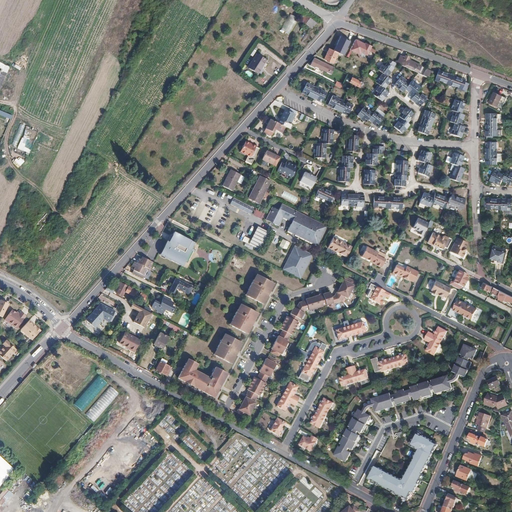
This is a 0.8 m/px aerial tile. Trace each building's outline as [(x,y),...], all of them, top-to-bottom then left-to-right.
[(305,15),(300,21),(312,29),(316,23),(305,15)] [(280,29),(288,34),(296,23),(288,17),(280,29)] [(356,39),(350,49),(360,54),(365,44),(356,39)] [(338,52),(330,48),(325,58),(333,62),(338,52)] [(422,64),(409,58),(410,57),(405,54),(404,56),(401,55),(398,62),(419,72),(422,64)] [(246,69),(256,77),(266,64),(257,57),(246,69)] [(321,67),(330,71),(332,67),(314,58),(310,66),(314,67),(315,67),(316,67),(317,65),(321,67)] [(391,73),(399,64),(389,59),(380,70),(384,73),(376,82),(381,86),(374,94),(382,101),(387,95),(389,92),(384,88),(389,83),(391,80),(388,77),(391,73)] [(435,69),(427,66),(423,75),(431,78),(435,69)] [(438,73),(434,83),(465,93),(467,86),(464,85),(465,82),(438,73)] [(398,85),(400,86),(405,91),(407,89),(417,97),(415,99),(419,103),(423,105),(430,97),(422,90),(424,88),(415,80),(413,82),(405,76),(398,85)] [(361,84),(352,80),(350,85),(359,89),(361,84)] [(304,82),(299,91),(319,101),(324,91),(304,82)] [(498,105),(501,99),(500,99),(502,95),(495,92),(491,102),(498,105)] [(351,104),(330,94),(325,104),(346,113),(351,104)] [(464,104),(454,99),(449,109),(453,111),(448,121),(453,124),(448,134),(457,138),(462,128),(457,126),(462,115),(459,114),(464,104)] [(362,105),(355,113),(363,120),(366,117),(374,125),(381,117),(373,109),(370,112),(362,105)] [(413,111),(405,105),(398,113),(400,115),(393,124),(401,130),(408,122),(405,120),(413,111)] [(285,126),(290,129),(292,125),(290,124),(296,111),(290,108),(288,111),(285,110),(281,119),(280,119),(278,123),(285,126)] [(12,116),(0,111),(0,115),(8,119),(6,124),(9,125),(12,116)] [(426,111),(416,132),(425,136),(435,115),(426,111)] [(497,130),(497,118),(497,113),(487,113),(487,135),(497,135),(497,130)] [(278,123),(270,119),(264,132),(271,136),(273,132),(275,130),(276,130),(282,133),(285,126),(278,123)] [(11,144),(15,146),(24,127),(20,125),(11,144)] [(25,128),(17,149),(29,154),(31,149),(26,147),(31,135),(34,137),(36,132),(25,128)] [(322,137),(322,144),(326,144),(331,144),(331,134),(332,134),(333,130),(321,129),(321,134),(323,134),(322,137)] [(358,137),(348,137),(347,153),(357,154),(358,137)] [(251,164),(254,158),(259,149),(255,147),(256,146),(252,144),(251,145),(249,144),(249,143),(245,141),(240,152),(248,156),(246,162),(251,164)] [(497,141),(487,141),(487,163),(497,163),(497,141)] [(325,154),(326,144),(322,144),(316,143),(316,150),(316,154),(315,153),(315,158),(326,158),(326,154),(325,154)] [(365,155),(365,166),(376,167),(376,155),(382,155),(383,145),(372,144),(371,155),(365,155)] [(275,166),(280,157),(273,154),(271,153),(271,151),(268,150),(266,151),(262,160),(275,166)] [(431,155),(423,151),(418,160),(421,161),(416,172),(425,176),(429,165),(427,164),(431,155)] [(462,159),(453,154),(449,163),(453,164),(447,178),(455,182),(462,169),(458,167),(462,159)] [(351,159),(341,158),(341,170),(339,170),(338,184),(348,185),(349,170),(351,170),(351,159)] [(404,186),(406,161),(396,161),(395,175),(394,175),(394,186),(404,186)] [(288,176),(293,166),(286,162),(285,164),(282,163),(277,171),(281,173),(281,172),(288,176)] [(230,170),(222,185),(232,190),(240,175),(230,170)] [(511,174),(508,172),(506,177),(495,171),(491,181),(501,186),(503,182),(511,186),(511,174)] [(312,175),(309,174),(305,172),(300,181),(312,187),(316,178),(312,175)] [(364,172),(364,187),(373,187),(374,173),(364,172)] [(260,176),(249,198),(259,204),(271,181),(260,176)] [(319,187),(315,195),(329,201),(333,193),(319,187)] [(421,192),(416,201),(421,204),(426,206),(430,199),(443,206),(445,202),(459,208),(463,200),(449,193),(448,196),(434,189),(431,197),(421,192)] [(340,196),(340,207),(362,207),(363,197),(340,196)] [(373,196),(373,208),(401,209),(402,198),(373,196)] [(253,208),(251,207),(233,198),(230,204),(251,214),(254,208),(253,208)] [(489,213),(506,213),(511,212),(511,202),(489,202),(489,213)] [(266,219),(270,221),(274,223),(278,225),(283,216),(292,221),(287,230),(317,245),(327,226),(281,203),(278,210),(272,207),(266,219)] [(255,209),(253,215),(262,219),(264,213),(255,209)] [(433,222),(429,220),(428,222),(417,217),(412,227),(419,230),(418,233),(422,235),(427,226),(430,228),(433,222)] [(268,232),(258,226),(251,240),(249,244),(259,250),(268,232)] [(165,243),(159,254),(171,260),(183,265),(186,260),(188,261),(194,249),(192,248),(195,243),(174,232),(172,235),(174,236),(173,238),(172,238),(168,244),(165,243)] [(448,249),(452,240),(445,236),(441,236),(432,232),(427,242),(433,245),(438,248),(442,250),(444,247),(448,249)] [(327,248),(333,250),(333,249),(337,251),(336,252),(346,257),(351,246),(332,237),(327,248)] [(467,243),(457,238),(450,251),(463,258),(465,253),(464,252),(466,249),(464,249),(467,243)] [(289,242),(283,239),(279,246),(286,249),(289,242)] [(295,245),(282,269),(300,278),(312,254),(295,245)] [(377,252),(371,249),(366,246),(361,256),(370,260),(374,262),(373,263),(380,267),(384,259),(383,258),(385,253),(378,250),(377,252)] [(498,260),(498,262),(501,262),(504,263),(506,251),(492,249),(490,259),(496,260),(496,259),(499,259),(498,260)] [(153,262),(142,256),(140,259),(139,259),(137,263),(148,268),(149,269),(153,262)] [(137,263),(134,261),(132,266),(133,267),(135,267),(135,268),(134,270),(144,275),(148,268),(137,263)] [(405,269),(395,264),(391,273),(398,276),(399,275),(403,277),(402,278),(407,281),(407,280),(412,282),(417,272),(406,266),(405,269)] [(452,286),(460,289),(462,286),(463,287),(465,283),(468,279),(467,278),(469,274),(459,269),(453,281),(454,282),(452,286)] [(253,280),(251,279),(247,289),(249,290),(246,294),(259,301),(262,296),(264,298),(269,288),(267,287),(270,281),(257,274),(253,280)] [(273,349),(271,353),(279,357),(281,354),(282,354),(288,341),(286,341),(290,334),(291,335),(298,322),(296,322),(298,318),(300,319),(303,313),(302,312),(302,311),(307,309),(308,310),(321,305),(325,303),(325,304),(332,302),(332,303),(341,300),(343,296),(346,298),(353,285),(352,284),(354,281),(346,277),(344,280),(343,279),(334,295),(330,296),(329,291),(322,293),(322,294),(319,295),(318,294),(305,299),(305,300),(298,302),(295,308),(293,306),(289,313),(290,314),(288,317),(286,316),(279,329),(282,330),(278,336),(277,336),(271,349),(273,349)] [(188,294),(193,286),(176,278),(172,286),(169,291),(174,294),(177,288),(188,294)] [(440,294),(439,295),(442,297),(442,296),(446,298),(450,289),(436,281),(431,290),(432,291),(431,293),(436,295),(437,294),(437,293),(440,294)] [(484,282),(482,287),(490,291),(492,286),(490,285),(484,282)] [(125,292),(128,287),(121,283),(119,286),(122,287),(118,294),(123,297),(125,292)] [(370,298),(369,299),(378,303),(381,305),(383,301),(381,300),(380,299),(382,295),(383,296),(388,298),(390,293),(376,286),(370,283),(368,288),(370,290),(367,296),(370,298)] [(139,293),(128,287),(125,292),(137,298),(139,293)] [(511,301),(511,296),(494,287),(492,292),(499,295),(499,299),(504,301),(505,300),(508,302),(509,300),(511,301)] [(175,299),(165,294),(162,301),(161,304),(158,303),(155,301),(152,307),(157,310),(157,311),(162,314),(165,309),(170,312),(172,309),(173,309),(174,308),(171,306),(175,299)] [(6,309),(9,303),(3,300),(1,303),(0,302),(0,315),(2,316),(6,309)] [(477,310),(458,300),(453,311),(471,320),(477,310)] [(89,327),(91,326),(94,322),(94,321),(98,316),(104,321),(111,313),(100,304),(95,309),(97,310),(94,313),(93,312),(84,322),(89,327)] [(238,310),(236,309),(231,319),(233,320),(231,324),(244,331),(247,326),(249,328),(254,318),(252,317),(255,311),(241,304),(238,310)] [(13,308),(6,318),(18,327),(27,315),(22,310),(20,313),(17,311),(13,308)] [(145,326),(151,313),(149,312),(143,309),(141,308),(139,312),(141,313),(137,322),(145,326)] [(144,328),(145,326),(137,322),(141,313),(139,312),(134,322),(144,328)] [(111,313),(104,321),(105,322),(112,314),(111,313)] [(172,330),(175,325),(166,320),(162,318),(160,322),(165,324),(169,325),(167,328),(172,330)] [(37,326),(36,327),(34,325),(35,324),(29,319),(21,329),(33,339),(41,329),(37,326)] [(362,321),(348,325),(351,335),(359,332),(362,332),(365,331),(362,321)] [(180,328),(175,325),(172,330),(172,332),(176,334),(178,331),(180,328)] [(307,334),(312,337),(317,328),(312,325),(307,334)] [(351,335),(348,325),(335,329),(338,339),(340,338),(343,338),(351,335)] [(427,336),(441,344),(447,331),(439,327),(436,331),(435,333),(434,335),(429,332),(427,336)] [(186,330),(180,328),(178,331),(188,336),(190,333),(186,330)] [(128,348),(134,351),(140,341),(135,339),(136,337),(132,334),(131,336),(124,333),(119,343),(128,348)] [(169,337),(168,336),(163,334),(161,337),(158,335),(154,342),(159,345),(160,343),(165,345),(168,340),(169,337)] [(223,340),(221,339),(216,348),(218,350),(215,354),(229,361),(231,356),(234,358),(239,348),(237,347),(240,341),(226,334),(223,340)] [(434,356),(441,344),(427,336),(424,340),(430,343),(429,345),(428,347),(425,351),(434,356)] [(0,354),(6,360),(16,348),(6,339),(3,343),(4,345),(5,345),(4,347),(3,346),(0,349),(0,354)] [(299,349),(297,353),(302,356),(307,359),(317,364),(321,356),(322,354),(324,352),(323,351),(326,346),(321,343),(321,345),(319,344),(319,343),(317,342),(317,343),(315,342),(311,343),(306,353),(299,349)] [(453,372),(457,374),(460,375),(466,377),(472,363),(468,361),(469,358),(473,360),(477,350),(465,345),(461,354),(462,355),(461,358),(459,357),(453,372)] [(400,355),(392,358),(395,368),(409,364),(406,354),(403,354),(400,355)] [(240,410),(238,414),(246,418),(248,415),(249,415),(256,403),(255,402),(258,396),(259,396),(266,384),(265,383),(268,376),(270,377),(276,364),(275,364),(277,360),(269,356),(267,359),(266,359),(259,371),(261,372),(257,379),(254,377),(247,390),(250,391),(247,398),(246,397),(239,410),(240,410)] [(317,364),(307,359),(302,356),(299,361),(302,362),(302,365),(303,366),(298,377),(307,382),(310,376),(310,377),(311,375),(313,372),(317,364)] [(395,368),(392,358),(384,360),(381,361),(378,362),(377,357),(371,359),(375,372),(381,370),(381,372),(395,368)] [(188,358),(178,378),(187,383),(192,385),(213,397),(215,392),(217,393),(226,377),(224,376),(226,372),(215,367),(210,377),(195,369),(198,364),(188,358)] [(156,371),(167,377),(172,368),(166,365),(160,362),(156,371)] [(350,368),(355,383),(368,379),(365,370),(361,371),(359,372),(356,372),(355,367),(350,368)] [(342,387),(355,383),(350,368),(346,369),(347,375),(346,376),(343,376),(339,378),(342,387)] [(453,379),(450,380),(451,383),(455,382),(459,378),(460,375),(457,374),(456,377),(453,379)] [(372,399),(373,403),(374,406),(375,412),(394,406),(393,402),(395,401),(396,404),(411,400),(411,397),(413,396),(415,400),(433,395),(432,390),(435,389),(436,394),(452,389),(451,383),(450,380),(449,376),(432,381),(433,382),(430,383),(429,382),(411,387),(411,390),(405,392),(404,390),(397,392),(398,394),(391,396),(390,394),(372,399)] [(496,378),(488,381),(491,388),(499,384),(496,378)] [(289,382),(283,394),(297,402),(299,398),(293,395),(294,393),(295,391),(298,387),(289,382)] [(109,385),(86,415),(95,422),(118,393),(109,385)] [(297,402),(283,394),(276,406),(285,411),(287,407),(288,405),(289,403),(294,406),(297,402)] [(497,397),(487,394),(483,404),(492,407),(493,405),(496,406),(497,409),(506,405),(502,395),(497,397)] [(321,404),(317,411),(327,416),(333,404),(324,399),(323,401),(321,404)] [(364,408),(363,412),(365,413),(367,410),(369,408),(374,406),(373,403),(368,405),(364,408)] [(365,413),(363,412),(359,410),(350,426),(351,427),(350,430),(348,429),(341,443),(342,444),(341,447),(339,446),(334,456),(346,462),(351,453),(347,451),(348,449),(349,448),(352,450),(360,436),(356,434),(357,432),(358,431),(361,433),(371,416),(365,413)] [(327,416),(317,411),(313,419),(312,421),(310,424),(320,429),(327,416)] [(484,428),(489,415),(478,411),(474,424),(477,425),(475,430),(482,432),(483,428),(484,428)] [(511,415),(511,413),(502,416),(511,438),(511,437),(511,415)] [(286,422),(276,417),(269,430),(279,435),(280,433),(281,430),(286,422)] [(422,474),(431,458),(428,456),(430,453),(432,454),(438,445),(431,441),(431,440),(416,432),(409,445),(418,450),(414,457),(414,458),(403,479),(401,479),(375,466),(367,479),(375,483),(377,480),(380,482),(379,485),(398,495),(399,493),(403,495),(402,497),(408,500),(412,493),(413,493),(423,475),(422,474)] [(473,435),(469,434),(467,439),(471,440),(470,442),(475,444),(478,436),(473,435)] [(318,439),(312,435),(310,440),(304,436),(298,446),(310,453),(318,439)] [(482,456),(475,453),(474,455),(470,453),(469,455),(466,454),(463,459),(471,462),(470,463),(478,466),(482,456)] [(0,485),(14,471),(0,458),(0,485)] [(471,470),(461,466),(456,476),(467,480),(471,470)] [(300,481),(309,489),(313,486),(303,477),(300,481)] [(462,484),(454,481),(452,487),(455,488),(454,490),(459,492),(462,484)] [(311,491),(319,498),(322,493),(315,487),(311,491)] [(0,494),(0,506),(12,494),(6,488),(0,494)] [(452,509),(456,498),(448,494),(443,506),(444,506),(452,509)]
